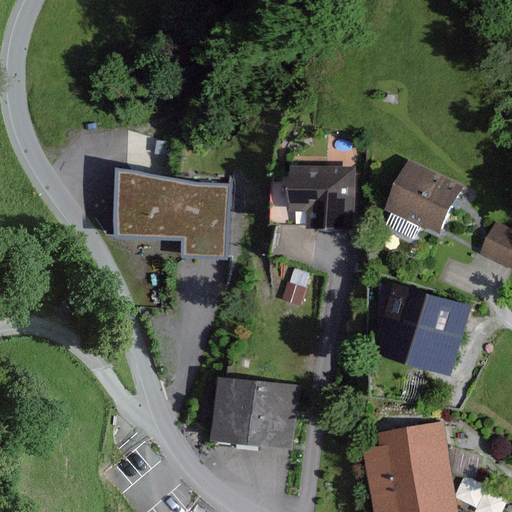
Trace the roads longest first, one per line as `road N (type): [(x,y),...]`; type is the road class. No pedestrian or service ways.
road 1 (residential): [(253,511),(187,459),(161,416),(118,285),(36,166),(16,110),(16,50),(36,0)]
road 2 (track): [(161,416),(137,414),(62,335),(26,324),(0,327)]
